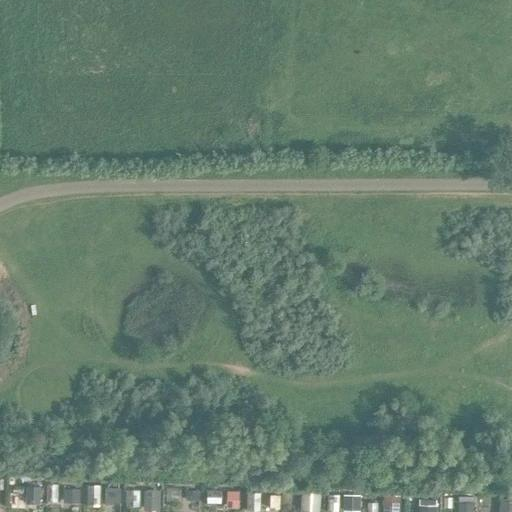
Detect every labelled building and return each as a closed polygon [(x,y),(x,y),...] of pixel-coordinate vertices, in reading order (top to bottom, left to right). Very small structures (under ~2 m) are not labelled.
[(101,503),(101,484),(88,484),(88,503),(101,503)] [(26,500),(41,501),(41,486),(27,486),(26,500)] [(108,486),(106,499),(120,502),(122,488),(108,486)] [(160,509),(161,488),(144,487),(143,508),(160,509)] [(65,500),(80,501),(81,489),(66,488),(65,500)] [(127,489),(128,504),(141,503),(140,489),(127,489)] [(300,511),(320,511),(321,490),(302,489),(300,511)] [(384,493),(382,511),(400,511),(402,494),(384,493)] [(511,511),(511,501),(500,501),(499,511),(511,511)] [(420,511),(436,511),(437,503),(421,502),(420,511)]
